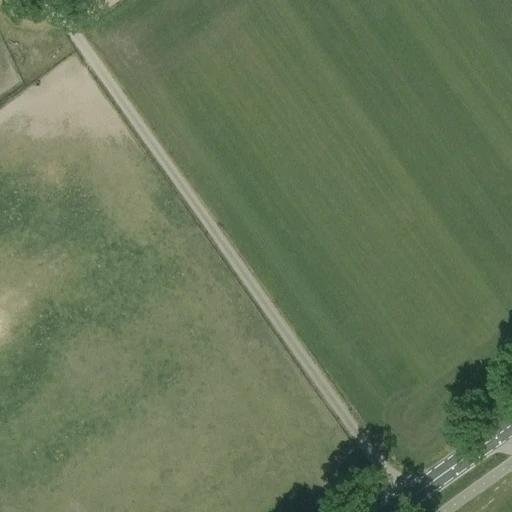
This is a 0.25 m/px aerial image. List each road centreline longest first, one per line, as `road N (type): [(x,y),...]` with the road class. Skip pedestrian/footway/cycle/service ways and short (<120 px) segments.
road 1 (track): [(405,506),(60,0)]
road 2 (secondary): [(397,511),(511,427)]
